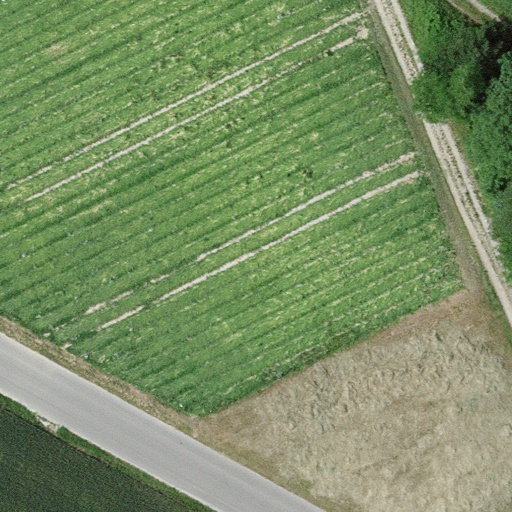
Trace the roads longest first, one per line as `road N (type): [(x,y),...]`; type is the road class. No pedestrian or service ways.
road 1 (track): [(511,279),(391,0)]
road 2 (tertiary): [(0,367),(262,511)]
